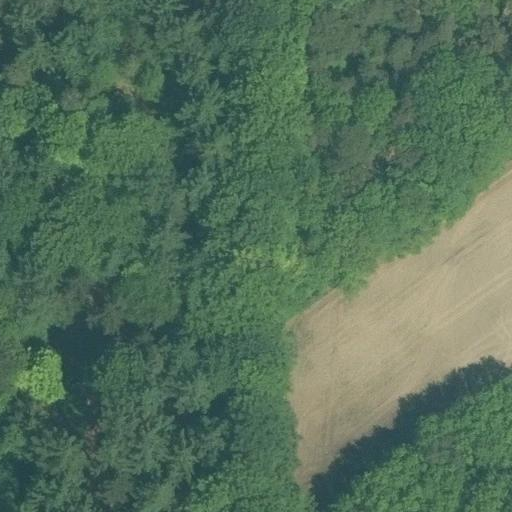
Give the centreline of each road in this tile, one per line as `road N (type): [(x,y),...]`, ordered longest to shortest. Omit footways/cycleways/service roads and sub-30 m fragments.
road 1 (track): [(275,0),(259,511)]
road 2 (track): [(140,0),(80,168),(0,261)]
